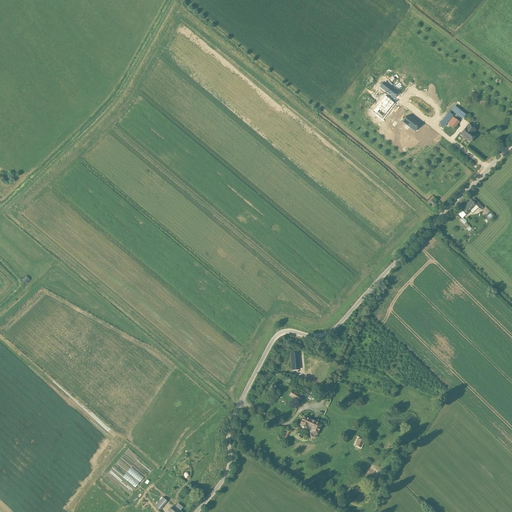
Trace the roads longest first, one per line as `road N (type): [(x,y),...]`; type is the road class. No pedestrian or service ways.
road 1 (unclassified): [(196,511),(227,472),(232,423),(276,335),(311,338),(335,326),(511,144)]
road 2 (unknown): [(319,408),(376,282)]
